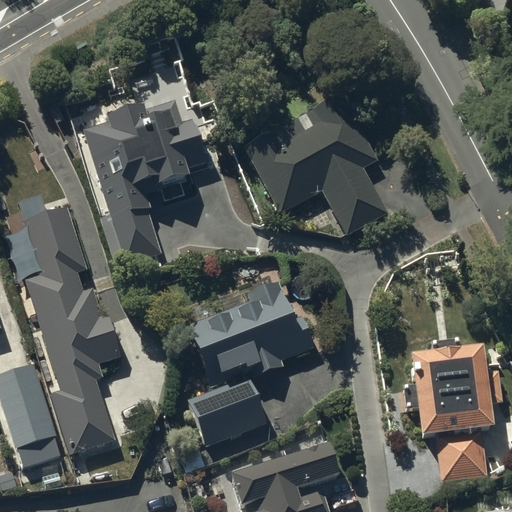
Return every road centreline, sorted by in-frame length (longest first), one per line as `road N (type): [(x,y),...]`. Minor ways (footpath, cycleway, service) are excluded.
road 1 (residential): [(383,511),(359,307),(371,259)]
road 2 (residential): [(391,0),(510,210)]
road 3 (residential): [(510,210),(468,210),(371,259)]
road 4 (residential): [(371,259),(225,234)]
